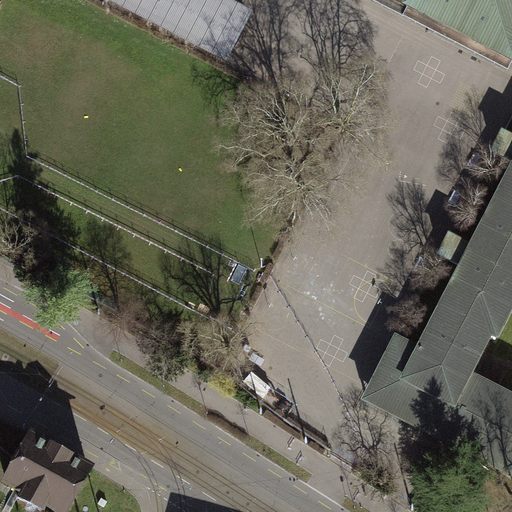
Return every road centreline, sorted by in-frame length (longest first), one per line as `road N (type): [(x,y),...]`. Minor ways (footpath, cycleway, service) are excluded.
road 1 (tertiary): [(321,511),(0,304)]
road 2 (tertiary): [(0,381),(217,511)]
